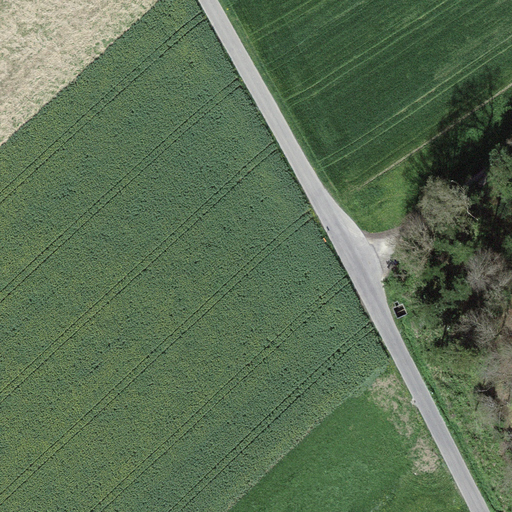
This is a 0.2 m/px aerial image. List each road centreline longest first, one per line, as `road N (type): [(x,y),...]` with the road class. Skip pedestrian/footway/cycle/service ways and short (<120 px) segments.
road 1 (unclassified): [(206,0),(357,264),(480,511)]
road 2 (track): [(357,264),(511,153)]
